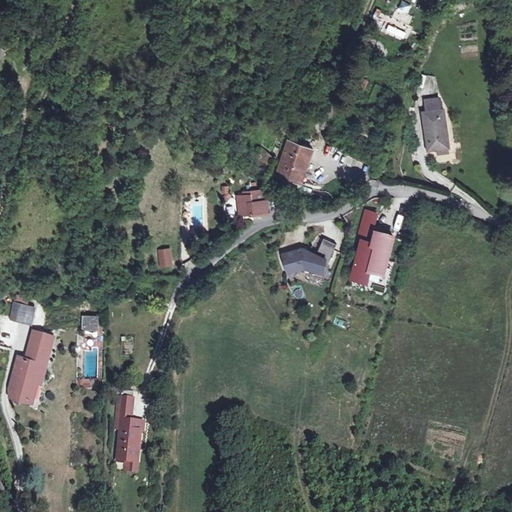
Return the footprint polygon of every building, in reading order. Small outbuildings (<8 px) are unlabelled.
[(437,150),(449,148),(443,110),(440,111),(439,98),(424,100),(426,113),(423,113),(428,151),(437,150)] [(314,150),(288,142),(277,175),(302,184),(314,150)] [(272,158),(261,149),(252,159),(263,168),(272,158)] [(225,199),(233,196),(227,184),(219,187),(225,199)] [(252,195),(239,196),(242,216),(269,212),(267,200),(265,200),(264,190),(252,191),(252,195)] [(373,228),(376,215),(366,212),(361,229),(372,232),(372,234),(376,235),(377,233),(379,229),(373,228)] [(372,232),(361,229),(358,241),(363,242),(352,278),(366,282),(370,270),(383,274),(393,238),(377,233),(376,235),(372,234),(372,232)] [(324,238),(319,249),(332,255),(337,243),(324,238)] [(332,255),(319,249),(317,254),(316,254),(316,255),(308,253),(308,250),(303,248),(283,254),(289,272),(304,267),(304,268),(312,269),(311,275),(322,278),(326,264),(328,264),(332,255)] [(169,251),(159,252),(161,265),(170,264),(169,251)] [(31,322),(35,308),(14,303),(10,320),(16,322),(17,319),(31,322)] [(96,326),(96,317),(82,317),(83,324),(91,324),(91,326),(96,326)] [(347,329),(349,322),(335,317),(332,325),(347,329)] [(84,329),(85,347),(94,347),(93,329),(84,329)] [(21,370),(20,375),(16,375),(10,396),(29,401),(37,374),(42,375),(52,337),(35,333),(27,360),(19,358),(16,368),(21,370)] [(115,413),(131,414),(133,400),(117,398),(115,413)] [(115,420),(121,421),(117,461),(126,462),(137,463),(141,432),(143,432),(144,423),(131,422),(131,414),(115,413),(115,420)] [(137,463),(126,462),(125,472),(136,473),(137,463)]
